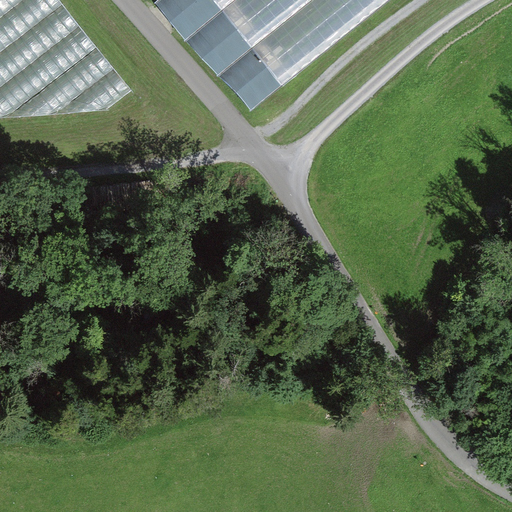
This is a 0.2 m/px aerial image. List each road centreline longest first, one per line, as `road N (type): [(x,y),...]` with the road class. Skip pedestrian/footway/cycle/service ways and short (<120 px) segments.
road 1 (unclassified): [(511,490),(456,450),(266,161),(123,0)]
road 2 (track): [(487,0),(302,154),(0,172)]
